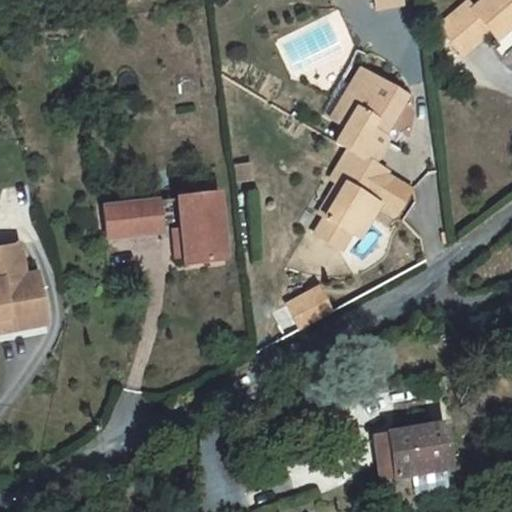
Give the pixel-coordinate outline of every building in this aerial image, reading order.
[(374,0),(378,13),(407,6),(405,0),(374,0)] [(466,4),(437,29),(462,56),(489,32),(496,40),(511,26),(511,0),(483,0),(472,10),(466,4)] [(358,71),(330,119),(345,127),(354,112),(344,106),(363,75),(358,71)] [(335,143),(335,144),(347,151),(371,165),(385,140),(381,138),(387,126),(404,98),(363,75),(344,106),(354,112),(345,127),(335,143)] [(387,126),(381,138),(385,140),(399,149),(405,137),(387,126)] [(324,218),(314,235),(340,251),(350,234),(358,220),(366,225),(377,206),(367,200),(383,172),(371,165),(347,151),(330,180),(336,183),(342,187),(324,218)] [(336,183),(318,214),(324,218),(342,187),(336,183)] [(216,195),(176,200),(179,230),(183,257),(184,264),(223,260),(216,195)] [(156,202),(102,208),(105,238),(160,232),(156,202)] [(358,220),(350,234),(358,239),(366,225),(358,220)] [(179,230),(172,231),(175,259),(183,257),(179,230)] [(0,319),(8,318),(10,330),(47,323),(37,274),(24,276),(18,245),(0,248),(0,319)] [(299,329),(333,314),(321,287),(287,302),(299,329)] [(283,337),(297,331),(285,305),(271,311),(283,337)] [(8,318),(0,319),(0,332),(10,330),(8,318)] [(244,511),(222,424),(201,435),(196,511),(244,511)] [(449,470),(442,426),(385,434),(388,451),(381,452),(383,471),(390,469),(392,479),(449,470)] [(388,451),(385,434),(373,436),(378,471),(383,471),(381,452),(388,451)]
